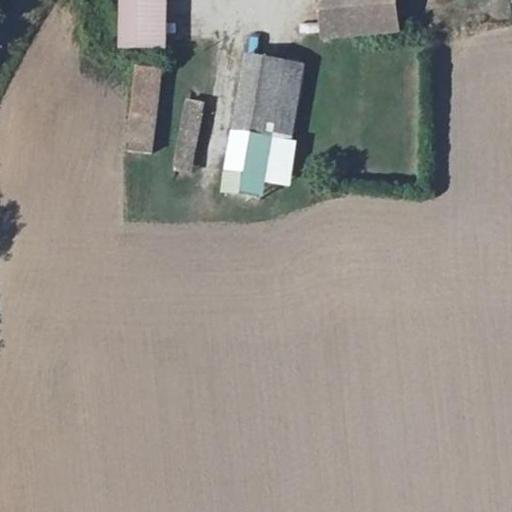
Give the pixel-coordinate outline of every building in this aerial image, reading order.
[(123,0),(122,49),(157,50),(158,0),(123,0)] [(322,0),(324,11),(397,4),(397,0),(322,0)] [(397,4),(324,11),(325,40),(399,33),(397,4)] [(274,139),(293,142),(305,68),(248,58),(236,133),(238,133),(274,139)] [(139,69),(129,153),(153,155),(163,72),(139,69)] [(189,103),(175,171),(190,174),(204,106),(189,103)] [(274,139),(238,133),(227,195),(263,201),(267,178),(274,139)] [(293,142),(274,139),(267,178),(290,182),(297,143),(293,142)] [(147,199),(149,174),(137,173),(136,199),(147,199)]
